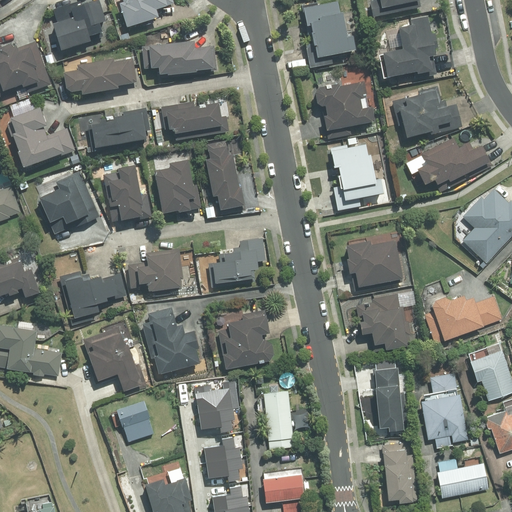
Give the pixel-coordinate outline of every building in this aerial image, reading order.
[(76,0),(55,7),(57,12),(61,23),(57,24),(65,49),(94,39),(93,34),(107,29),(104,21),(109,19),(102,0),(90,0),(82,3),(81,0),(76,0)] [(162,14),(160,8),(177,3),(175,0),(123,0),(122,0),(130,24),(162,14)] [(357,32),(351,33),(344,0),(332,0),(306,5),(310,23),(314,22),(318,40),(308,42),(312,66),(318,65),(335,62),(333,52),(359,47),(357,32)] [(380,0),(369,2),(372,16),(388,13),(386,5),(413,0),(380,0)] [(387,49),(391,73),(420,68),(421,71),(435,68),(432,55),(441,53),(437,29),(435,29),(432,13),(411,17),(412,23),(402,25),(406,46),(387,49)] [(163,66),(163,69),(163,72),(200,70),(200,67),(216,66),(215,44),(199,45),(198,39),(156,42),(156,44),(145,45),(146,67),(163,66)] [(0,95),(0,96),(10,93),(8,89),(24,83),(25,86),(34,83),(36,88),(53,82),(39,40),(19,46),(17,40),(4,44),(3,41),(0,42),(0,95)] [(81,61),(82,66),(67,69),(71,91),(84,88),(85,93),(123,86),(123,82),(136,79),(132,57),(115,60),(114,56),(81,61)] [(319,105),(328,104),(331,127),(376,121),(374,104),(367,105),(366,98),(364,79),(316,86),(319,105)] [(439,87),(393,100),(399,120),(407,118),(411,133),(436,127),(437,133),(464,125),(458,102),(444,106),(439,87)] [(222,101),(196,105),(196,100),(164,105),(167,127),(173,126),(177,125),(179,137),(211,132),(210,126),(226,124),(225,117),(222,101)] [(13,114),(7,124),(11,137),(19,134),(28,164),(76,150),(69,127),(50,133),(47,124),(50,123),(45,105),(13,114)] [(117,114),(118,118),(90,123),(94,146),(150,136),(146,114),(145,110),(117,114)] [(454,138),(409,160),(414,171),(421,167),(428,181),(438,176),(441,180),(451,175),(453,179),(493,158),(486,143),(475,149),(471,140),(458,147),(454,138)] [(236,152),(232,153),(230,140),(210,144),(212,156),(209,157),(215,192),(220,191),(222,208),(248,204),(245,184),(242,185),(236,152)] [(370,140),(333,147),(336,165),(344,164),(347,184),(333,186),(337,208),(362,204),(360,194),(389,189),(383,161),(374,162),(370,140)] [(195,207),(193,196),(198,195),(191,157),(171,161),(172,167),(158,170),(164,201),(166,212),(195,207)] [(139,163),(123,166),(125,175),(106,179),(112,209),(114,221),(147,214),(144,202),(147,202),(139,163)] [(50,220),(52,219),(57,231),(89,217),(90,221),(102,215),(81,169),(58,179),(61,187),(44,195),(46,199),(41,201),(50,220)] [(13,185),(0,190),(0,244),(0,243),(0,218),(23,211),(13,185)] [(488,263),(511,236),(511,200),(510,202),(496,188),(487,197),(484,194),(464,215),(476,227),(464,240),(488,263)] [(242,240),(243,247),(233,248),(234,250),(220,252),(222,261),(209,263),(213,288),(225,287),(224,282),(260,277),(258,268),(262,267),(262,263),(268,262),(265,243),(264,237),(242,240)] [(373,239),(350,243),(357,287),(406,279),(399,238),(374,242),(373,239)] [(180,248),(149,252),(151,261),(128,264),(131,286),(147,284),(147,281),(150,281),(151,288),(185,284),(180,248)] [(0,262),(0,293),(11,290),(12,293),(24,288),(27,295),(43,289),(34,265),(27,268),(24,260),(22,254),(0,262)] [(105,273),(94,276),(69,284),(79,316),(104,308),(103,304),(113,301),(111,296),(123,292),(118,276),(107,279),(105,273)] [(425,312),(436,342),(504,318),(496,296),(478,303),(476,296),(468,298),(467,293),(454,298),(453,295),(434,302),(436,308),(425,312)] [(401,294),(359,302),(362,322),(366,322),(368,332),(377,330),(379,342),(388,340),(389,347),(410,343),(401,294)] [(153,320),(148,321),(145,322),(155,359),(158,359),(161,371),(203,361),(200,348),(204,347),(199,327),(195,328),(188,330),(186,321),(181,322),(179,313),(176,314),(174,306),(151,312),(153,320)] [(269,314),(263,315),(231,320),(233,328),(221,330),(227,366),(271,358),(272,358),(272,357),(273,356),(274,355),(275,354),(275,353),(275,352),(276,351),(276,350),(276,349),(276,348),(276,347),(276,346),(275,346),(275,345),(275,344),(275,343),(274,343),(274,342),(273,341),(272,340),(271,339),(270,338),(269,338),(268,337),(267,337),(266,332),(272,331),(269,314)] [(63,353),(36,350),(38,327),(0,322),(0,365),(35,368),(36,369),(36,373),(60,375),(63,353)] [(87,335),(96,363),(91,365),(96,382),(120,374),(125,389),(146,383),(140,365),(127,323),(87,335)] [(511,376),(502,343),(471,353),(479,380),(483,379),(489,398),(511,391),(511,376)] [(395,357),(378,358),(384,424),(390,423),(391,429),(407,427),(402,365),(396,365),(395,357)] [(457,440),(470,438),(463,391),(460,391),(457,372),(431,375),(433,392),(425,394),(433,448),(458,444),(457,440)] [(291,388),(266,390),(270,445),(295,443),(291,388)] [(155,433),(150,418),(153,417),(147,397),(119,406),(125,426),(128,425),(133,440),(155,433)] [(511,405),(488,414),(492,427),(495,426),(503,451),(511,447),(511,405)] [(411,440),(385,443),(390,496),(401,495),(402,499),(417,498),(411,440)] [(234,505),(228,452),(200,455),(206,508),(234,505)] [(456,460),(438,463),(444,498),(491,490),(486,462),(458,467),(456,460)] [(307,497),(303,466),(265,470),(269,501),(307,497)] [(184,477),(171,480),(169,475),(148,480),(156,511),(188,511),(186,500),(194,498),(190,483),(185,484),(184,477)] [(57,511),(56,499),(38,501),(39,508),(29,509),(29,511),(57,511)] [(305,511),(305,502),(282,504),(282,511),(305,511)]
